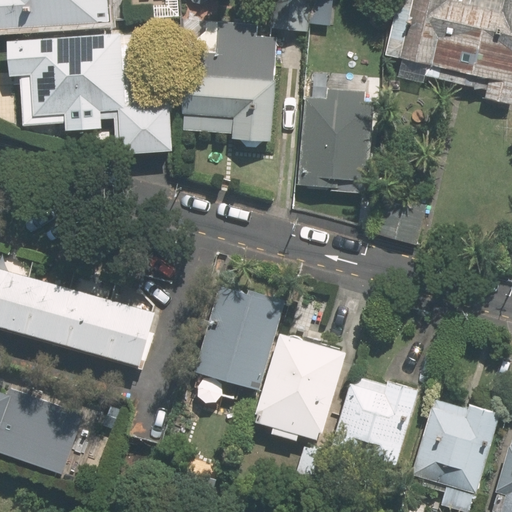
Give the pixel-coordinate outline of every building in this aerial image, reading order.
[(0,0),(0,28),(108,20),(106,0),(0,0)] [(511,0),(398,0),(385,55),(488,79),(484,97),(511,103),(511,102),(511,0)] [(271,142),(277,35),(258,34),(258,23),(191,19),(184,132),(233,135),(233,140),(271,142)] [(135,103),(131,32),(8,39),(10,75),(21,74),(24,122),(65,119),(66,129),(103,127),(103,117),(121,116),(123,152),(176,149),(172,100),(135,103)] [(307,87),(298,184),(364,190),(373,93),(307,87)] [(416,249),(426,206),(387,197),(377,239),(416,249)] [(157,309),(0,263),(0,323),(141,365),(157,309)] [(221,284),(198,369),(261,386),(284,300),(221,284)] [(348,351),(281,331),(255,419),(322,439),(348,351)] [(364,457),(396,467),(419,389),(353,370),(326,459),(361,469),(364,457)] [(0,388),(0,447),(41,462),(59,409),(0,388)] [(436,398),(415,472),(448,482),(442,502),(468,510),(471,511),(477,490),(482,492),(504,418),(497,416),(470,408),(436,398)] [(511,511),(511,448),(494,511),(511,511)] [(323,462),(299,454),(290,482),(314,490),(323,462)]
